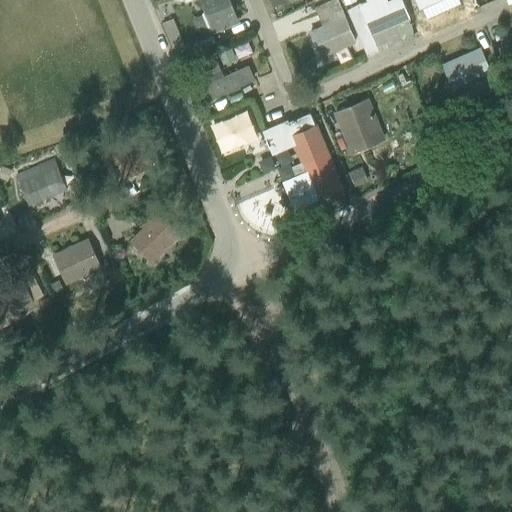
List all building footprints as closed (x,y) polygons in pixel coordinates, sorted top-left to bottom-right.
[(201,0),(214,31),(239,21),(230,0),(201,0)] [(320,58),(356,44),(338,0),(331,0),(314,7),(322,26),(308,32),(320,58)] [(379,56),(416,41),(398,0),(391,0),(387,2),(385,0),(367,0),(368,2),(359,6),(379,56)] [(176,55),(186,50),(172,19),(162,23),(176,55)] [(510,64),(511,62),(511,34),(500,40),(510,64)] [(224,65),(236,60),(230,47),(218,53),(224,65)] [(459,102),(497,86),(481,48),(443,64),(459,102)] [(211,100),(255,80),(248,65),(203,85),(211,100)] [(361,140),(379,132),(373,117),(374,117),(366,99),(336,112),(354,152),(364,147),(361,140)] [(234,131),(250,128),(246,111),(206,120),(216,165),(240,160),(234,131)] [(428,142),(438,137),(425,111),(415,116),(428,142)] [(295,207),(342,187),(311,113),(265,132),(273,152),(295,143),(308,173),(286,183),(295,207)] [(355,186),(366,181),(360,167),(349,172),(355,186)] [(123,238),(147,263),(177,234),(153,209),(123,238)] [(101,267),(85,236),(48,254),(64,285),(101,267)]
